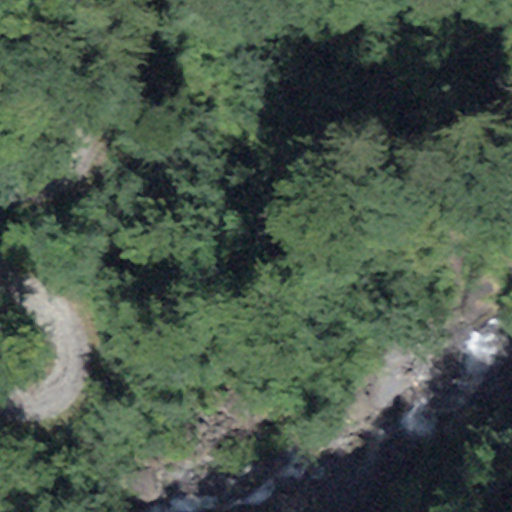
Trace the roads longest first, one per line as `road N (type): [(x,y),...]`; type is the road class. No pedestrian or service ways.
road 1 (track): [(0,176),(66,164),(107,137),(120,109),(109,78),(0,45)]
road 2 (track): [(0,398),(45,398),(67,383),(76,338),(53,299),(0,279)]
